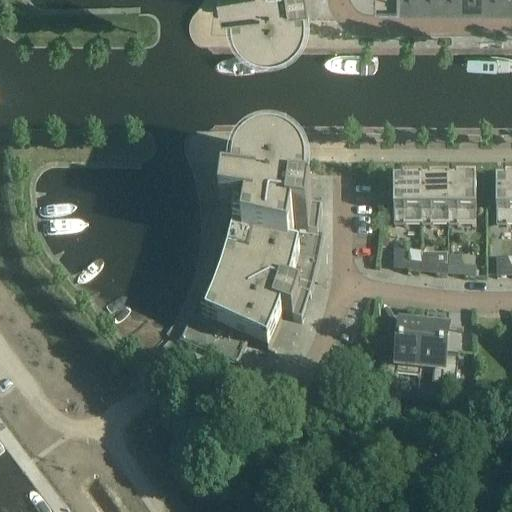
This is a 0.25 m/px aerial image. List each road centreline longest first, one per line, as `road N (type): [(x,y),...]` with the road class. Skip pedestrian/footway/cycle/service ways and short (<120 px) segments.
road 1 (residential): [(104,427),(142,397),(178,385),(289,398),(325,337),(340,288)]
road 2 (residential): [(511,26),(368,26),(347,19),(337,0)]
road 3 (residential): [(340,288),(511,302)]
road 4 (residential): [(0,361),(56,420),(104,427)]
